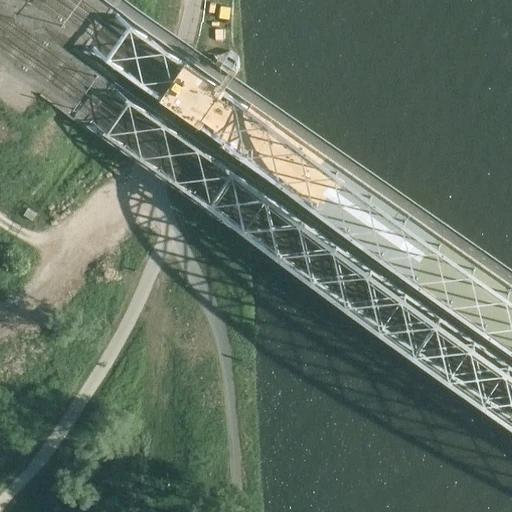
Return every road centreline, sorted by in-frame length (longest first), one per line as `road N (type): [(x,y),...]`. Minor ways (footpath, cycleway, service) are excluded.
road 1 (unknown): [(186,263),(164,284),(144,358),(120,401),(17,511)]
road 2 (unclassified): [(175,240),(155,188),(155,152),(193,0)]
